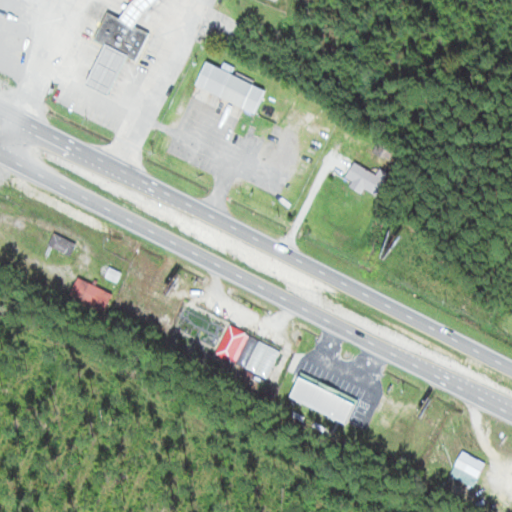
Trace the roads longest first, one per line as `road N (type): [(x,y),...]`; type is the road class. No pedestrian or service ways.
road 1 (trunk): [(511,370),(0,110)]
road 2 (trunk): [(0,155),(511,415)]
